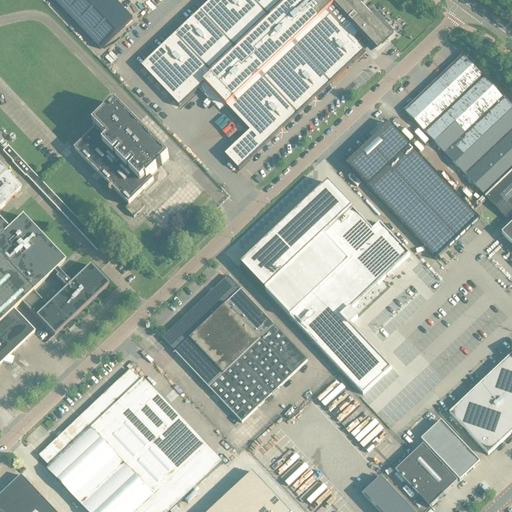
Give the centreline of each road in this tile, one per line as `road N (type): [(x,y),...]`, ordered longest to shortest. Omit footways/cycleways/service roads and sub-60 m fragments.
road 1 (unclassified): [(0,454),(466,4)]
road 2 (unknown): [(236,178),(128,63),(133,47),(185,0)]
road 3 (unknown): [(261,207),(236,178),(348,69),(382,90)]
road 4 (unknown): [(237,429),(141,321)]
